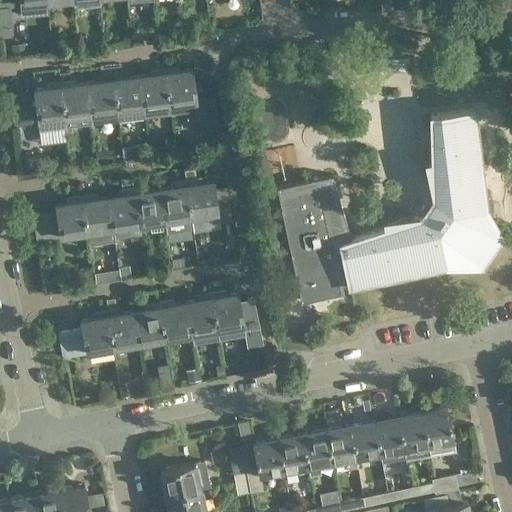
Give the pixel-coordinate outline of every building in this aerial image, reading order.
[(164,66),(169,114),(197,110),(192,66),(178,68),(177,64),(164,66)] [(144,117),(138,73),(125,75),(125,70),(123,71),(122,65),(111,66),(118,120),(144,117)] [(92,123),(118,120),(111,66),(103,67),(103,73),(99,74),(100,78),(86,80),(90,114),(91,114),(92,123)] [(144,117),(169,114),(164,66),(152,67),(152,71),(138,73),(144,117)] [(90,114),(86,80),(73,81),(73,77),(59,79),(64,117),(65,126),(66,126),(91,124),(90,114)] [(64,117),(59,79),(47,81),(48,85),(34,86),(35,96),(38,121),(37,121),(39,130),(65,126),(66,126),(65,117),(64,117)] [(35,96),(22,97),(25,123),(37,121),(38,121),(35,96)] [(25,123),(22,97),(11,99),(14,124),(25,123)] [(332,175),(277,186),(302,301),(303,301),(303,299),(331,293),(332,294),(333,294),(333,292),(341,291),(341,292),(343,292),(341,283),(348,282),(348,284),(444,263),(481,268),(501,239),(485,206),(473,109),(430,114),(433,189),(432,189),(432,200),(430,203),(427,200),(420,210),(424,212),(412,218),(412,219),(352,236),(332,175)] [(198,176),(184,178),(190,216),(219,211),(220,220),(231,218),(227,185),(214,187),(213,178),(199,180),(198,176)] [(190,216),(184,178),(173,180),(174,184),(159,186),(164,220),(190,216)] [(146,184),(132,186),(138,223),(139,223),(164,220),(159,186),(147,188),(146,184)] [(138,223),(132,186),(121,188),(121,191),(107,193),(111,227),(125,225),(126,235),(141,233),(139,223),(138,223)] [(94,192),(80,194),(85,231),(111,227),(107,193),(94,195),(94,192)] [(85,231),(80,194),(68,195),(69,199),(55,201),(56,210),(60,235),(68,234),(85,231)] [(56,210),(44,212),(47,238),(60,235),(56,210)] [(47,238),(44,212),(32,214),(37,240),(47,238)] [(210,291),(217,328),(243,324),(239,299),(237,290),(224,292),(223,288),(210,291)] [(217,328),(210,291),(197,293),(198,297),(184,299),(190,333),(217,328)] [(259,327),(253,297),(239,299),(243,324),(244,329),(252,328),(259,327)] [(190,333),(184,299),(171,302),(171,298),(157,300),(164,338),(190,333)] [(146,306),(132,309),(138,342),(164,338),(157,300),(146,302),(146,306)] [(138,342),(132,309),(120,311),(119,307),(106,309),(113,347),(138,342)] [(113,347),(106,309),(94,311),(95,315),(81,318),(82,327),(85,352),(113,347)] [(82,327),(69,329),(73,355),(85,353),(85,352),(82,327)] [(73,355),(69,329),(58,331),(63,357),(73,355)] [(447,406),(421,410),(429,452),(455,448),(447,406)] [(421,410),(397,415),(405,457),(429,452),(421,410)] [(397,415),(373,419),(380,453),(382,461),(405,457),(397,415)] [(373,419),(349,423),(356,457),(380,453),(373,419)] [(356,457),(349,423),(325,428),(331,462),(345,459),(347,467),(358,466),(356,457)] [(321,472),(319,464),(331,462),(325,428),(301,432),(307,466),(308,466),(309,474),(321,472)] [(307,466),(301,432),(277,436),(283,470),(307,466)] [(241,445),(247,480),(249,491),(263,488),(261,474),(283,470),(277,436),(253,441),(253,443),(241,445)] [(235,482),(247,480),(241,445),(228,447),(233,473),(235,482)] [(165,495),(202,487),(210,486),(205,459),(159,469),(165,495)] [(472,471),(472,467),(459,469),(460,474),(456,474),(455,472),(431,477),(432,481),(434,490),(435,494),(459,489),(458,484),(477,481),(475,470),(472,471)] [(247,480),(235,482),(238,493),(249,491),(247,480)] [(413,494),(434,490),(432,481),(411,485),(413,494)] [(84,482),(58,487),(62,511),(106,511),(102,490),(86,492),(84,482)] [(389,500),(413,494),(411,485),(387,490),(389,500)] [(37,511),(62,511),(58,487),(34,491),(37,511)] [(205,511),(207,511),(202,487),(165,495),(168,511),(205,511)] [(459,489),(435,494),(421,497),(424,511),(470,511),(468,500),(462,501),(459,489)] [(365,505),(389,500),(387,490),(363,496),(365,505)] [(37,511),(34,491),(9,496),(11,511),(37,511)] [(0,511),(11,511),(9,496),(0,497),(0,511)] [(340,510),(365,505),(363,496),(339,501),(340,510)] [(315,511),(330,511),(340,510),(339,501),(315,506),(315,511)]
